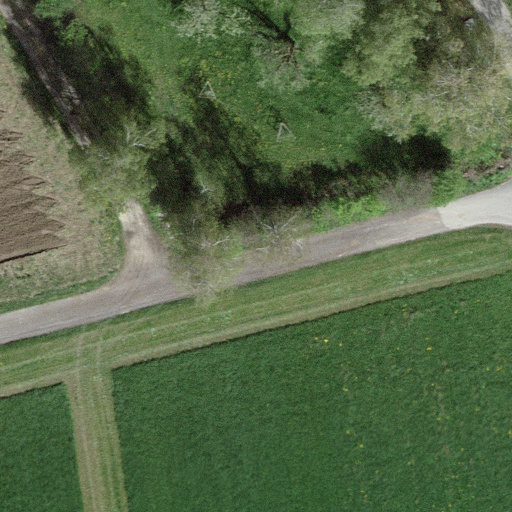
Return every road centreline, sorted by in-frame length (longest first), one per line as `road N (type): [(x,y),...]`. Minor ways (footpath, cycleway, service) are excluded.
road 1 (track): [(511,203),(142,289)]
road 2 (track): [(142,289),(0,17)]
road 3 (track): [(142,289),(0,326)]
